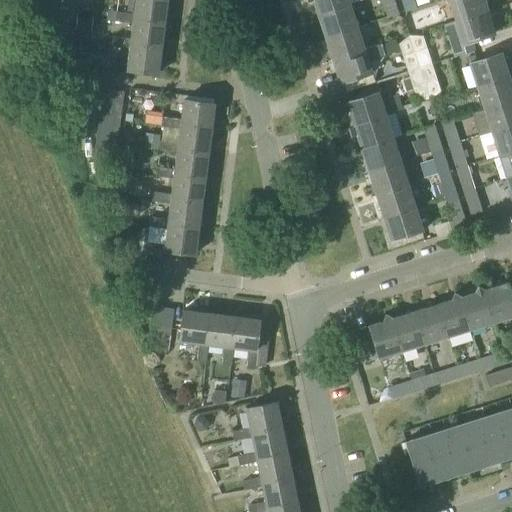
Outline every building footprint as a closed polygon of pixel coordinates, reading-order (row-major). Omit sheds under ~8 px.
[(115,12),(114,22),(133,24),(134,20),(164,24),(167,0),(136,0),(135,14),(115,12)] [(317,15),(349,5),(347,0),(305,0),(306,2),(312,0),(317,15)] [(380,0),(386,19),(399,15),(393,0),(380,0)] [(399,0),(404,13),(416,9),(413,0),(399,0)] [(447,0),(455,22),(488,10),(484,0),(447,0)] [(50,16),(51,5),(29,3),(28,14),(50,16)] [(324,38),(357,28),(349,5),(317,15),(324,38)] [(488,10),(455,22),(462,45),(495,34),(488,10)] [(49,27),(50,16),(28,14),(27,25),(49,27)] [(90,19),(76,17),(75,30),(88,32),(90,19)] [(112,37),(110,47),(130,49),(131,45),(161,49),(164,24),(134,20),(133,24),(131,39),(112,37)] [(47,38),(49,27),(27,25),(26,35),(47,38)] [(364,50),(373,48),(373,47),(364,49),(357,28),(324,38),(332,61),(364,50)] [(415,53),(409,36),(408,36),(397,44),(402,57),(415,53)] [(415,53),(426,49),(422,36),(409,36),(415,53)] [(110,62),(109,71),(127,74),(127,71),(158,75),(161,49),(131,45),(130,49),(128,64),(110,62)] [(364,50),(332,61),(340,85),(372,74),(367,59),(376,57),(373,48),(364,50)] [(420,68),(431,65),(426,49),(415,53),(420,68)] [(407,73),(420,68),(415,53),(402,57),(407,73)] [(477,87),(509,77),(502,53),(470,64),(477,87)] [(420,68),(424,82),(436,78),(431,65),(420,68)] [(424,82),(420,68),(407,73),(411,86),(424,82)] [(485,110),(511,101),(511,84),(509,77),(477,87),(485,110)] [(436,78),(424,82),(430,100),(440,92),(436,78)] [(424,82),(411,86),(415,100),(429,100),(430,100),(424,82)] [(122,103),(123,92),(101,89),(100,100),(122,103)] [(347,129),(385,116),(378,93),(339,105),(342,114),(348,112),(353,125),(346,127),(347,129)] [(120,114),(122,103),(100,100),(99,111),(120,114)] [(162,117),(161,127),(181,129),(181,125),(211,129),(215,104),(185,100),(182,120),(162,117)] [(492,133),(511,126),(511,101),(485,110),(492,133)] [(119,125),(120,114),(99,111),(97,122),(119,125)] [(361,149),(393,139),(385,116),(347,129),(350,137),(356,135),(361,149)] [(447,147),(460,143),(452,120),(440,123),(447,147)] [(118,135),(119,125),(97,122),(96,132),(118,135)] [(159,142),(157,152),(178,154),(178,150),(208,154),(211,129),(181,125),(181,129),(179,145),(159,142)] [(429,153),(442,149),(434,125),(422,129),(429,153)] [(499,156),(511,151),(511,126),(492,133),(499,156)] [(116,146),(118,135),(96,132),(94,143),(116,146)] [(368,172),(400,162),(393,139),(361,149),(368,172)] [(115,157),(116,146),(94,143),(93,154),(115,157)] [(447,147),(455,170),(467,166),(460,143),(447,147)] [(429,153),(437,176),(449,172),(442,149),(429,153)] [(146,166),(145,175),(154,176),(154,177),(174,179),(175,175),(205,179),(208,154),(178,150),(178,154),(176,170),(155,167),(146,166)] [(506,179),(511,176),(511,151),(499,156),(506,179)] [(375,195),(408,185),(400,162),(368,172),(375,195)] [(455,170),(462,193),(474,189),(467,166),(455,170)] [(437,176),(444,198),(457,195),(449,172),(437,176)] [(201,204),(205,179),(175,175),(174,179),(172,195),(152,192),(152,198),(201,204)] [(383,218),(415,207),(408,185),(375,195),(383,218)] [(474,189),(462,193),(469,216),(482,212),(474,189)] [(447,233),(446,231),(450,230),(466,225),(463,218),(464,218),(457,195),(444,198),(451,221),(444,223),(434,226),(437,236),(447,233)] [(198,229),(201,204),(152,198),(151,202),(171,204),(169,220),(149,217),(148,223),(198,229)] [(415,207),(383,218),(391,242),(423,231),(415,207)] [(195,255),(198,229),(148,223),(148,227),(168,230),(166,245),(146,242),(145,252),(165,254),(165,251),(195,255)] [(157,264),(135,261),(134,272),(155,275),(157,264)] [(155,275),(134,272),(133,278),(132,283),(154,286),(155,275)] [(153,296),(154,286),(132,283),(131,294),(153,296)] [(484,289),(495,324),(511,318),(511,296),(508,284),(486,291),(484,289)] [(495,324),(484,289),(477,285),(472,295),(463,298),(461,297),(472,331),(495,324)] [(472,331),(461,297),(454,293),(449,302),(438,305),(449,338),(472,331)] [(152,306),(153,296),(131,294),(130,305),(151,307),(152,306)] [(426,346),(449,338),(438,305),(415,313),(426,346)] [(162,308),(152,306),(151,307),(148,328),(155,329),(159,330),(162,308)] [(162,308),(159,329),(170,331),(173,309),(162,308)] [(203,363),(209,314),(183,311),(179,342),(198,344),(196,362),(203,363)] [(403,353),(426,346),(415,313),(395,319),(392,318),(403,353)] [(229,366),(235,318),(209,314),(203,363),(205,363),(208,346),(223,348),(221,365),(229,366)] [(403,353),(392,318),(385,314),(380,324),(369,327),(370,329),(356,334),(365,363),(379,359),(379,360),(403,353)] [(235,318),(229,366),(230,366),(232,349),(248,351),(246,368),(253,369),(259,321),(235,318)] [(511,348),(503,351),(507,363),(511,361),(511,348)] [(503,351),(480,358),(484,371),(507,363),(503,351)] [(480,358),(457,365),(461,378),(484,371),(480,358)] [(434,373),(438,385),(461,378),(457,365),(434,373)] [(511,380),(508,368),(484,376),(488,387),(511,380)] [(434,373),(411,380),(415,392),(438,385),(434,373)] [(232,378),(229,397),(243,399),(246,381),(232,378)] [(391,400),(415,392),(411,380),(387,387),(383,389),(379,400),(380,403),(391,400)] [(233,441),(282,430),(276,402),(245,409),(249,428),(231,432),(233,441)] [(419,488),(511,458),(511,408),(405,442),(419,488)] [(257,464),(288,458),(282,430),(233,441),(233,442),(251,438),(254,453),(227,458),(227,468),(238,466),(256,463),(257,464)] [(262,492),(293,485),(288,458),(257,464),(259,477),(241,481),(243,491),(261,487),(262,492)] [(266,511),(299,511),(293,485),(262,492),(265,502),(246,506),(247,511),(265,511),(267,511),(266,511)]
